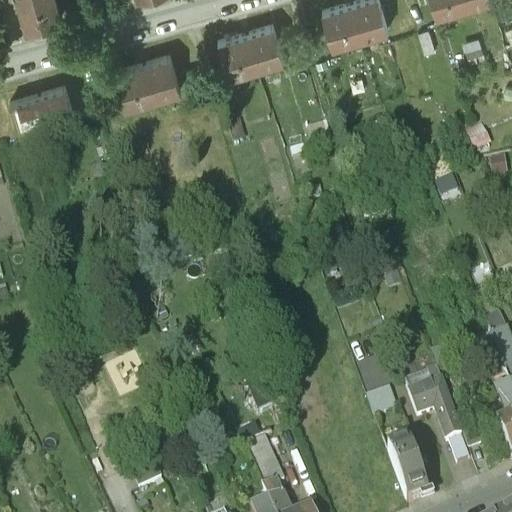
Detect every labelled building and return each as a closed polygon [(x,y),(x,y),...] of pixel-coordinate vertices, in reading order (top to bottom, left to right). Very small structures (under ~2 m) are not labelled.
[(53,0),(15,0),(23,26),(58,16),(53,0)] [(378,0),(346,0),(322,7),(332,42),(386,26),(378,0)] [(432,0),(436,11),(474,0),(432,0)] [(271,22),(217,38),(228,73),(282,57),(271,22)] [(170,53),(115,69),(125,104),(180,87),(170,53)] [(65,84),(10,100),(21,135),(75,119),(65,84)] [(486,126),(470,133),(479,152),(494,145),(486,126)] [(511,348),(497,310),(483,316),(490,334),(504,371),(511,367),(511,348)] [(511,391),(504,371),(490,334),(487,335),(488,337),(477,341),(506,416),(511,420),(511,421),(507,423),(506,422),(503,424),(495,427),(510,461),(511,460),(511,391)] [(457,353),(447,357),(451,367),(461,363),(457,353)] [(435,369),(403,380),(416,418),(433,412),(446,443),(448,442),(460,438),(435,369)] [(264,374),(244,383),(258,415),(277,406),(264,374)] [(387,387),(366,395),(373,416),(395,408),(387,387)] [(499,416),(492,420),(495,427),(503,424),(499,416)] [(472,423),(458,428),(466,450),(480,445),(481,432),(472,423)] [(283,482),(262,435),(241,445),(257,481),(261,489),(276,484),(283,482)] [(460,438),(448,442),(456,464),(468,460),(460,438)] [(412,444),(387,453),(406,505),(431,495),(412,444)] [(150,458),(128,468),(133,479),(155,469),(150,458)] [(155,469),(133,479),(138,490),(160,480),(155,469)] [(261,489),(257,481),(253,482),(255,486),(248,489),(258,511),(271,511),(267,503),(261,489)] [(276,484),(261,489),(267,503),(281,496),(276,484)] [(76,486),(56,495),(59,502),(79,492),(76,486)] [(146,489),(139,492),(141,497),(149,494),(146,489)] [(281,496),(267,503),(271,511),(281,511),(287,509),(281,496)]
